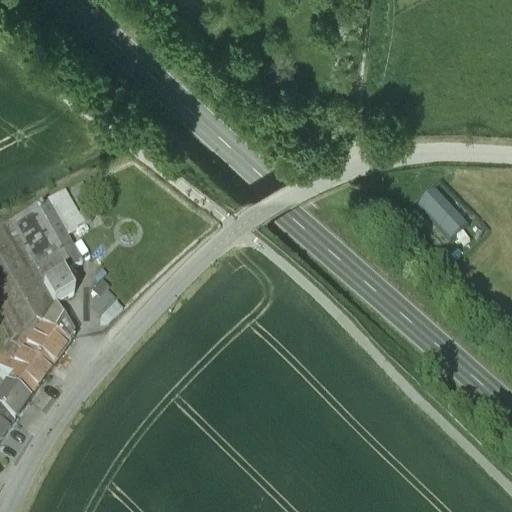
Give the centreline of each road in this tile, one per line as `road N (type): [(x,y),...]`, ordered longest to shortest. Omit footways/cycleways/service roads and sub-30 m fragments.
road 1 (secondary): [(51,0),(511,413)]
road 2 (residential): [(237,230),(47,429),(4,511)]
road 3 (unclassified): [(511,156),(393,155),(292,194),(237,230)]
road 4 (track): [(359,165),(364,0)]
